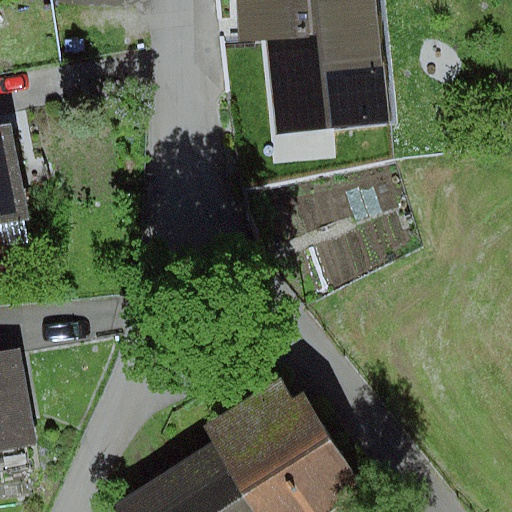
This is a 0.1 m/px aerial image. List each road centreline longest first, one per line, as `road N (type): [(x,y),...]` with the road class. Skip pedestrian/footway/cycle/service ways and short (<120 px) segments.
road 1 (residential): [(120,408),(172,264),(190,152)]
road 2 (residential): [(295,342),(230,248),(190,152)]
road 3 (residential): [(428,511),(295,342)]
road 4 (residential): [(120,408),(295,342)]
road 5 (residential): [(190,152),(187,0)]
